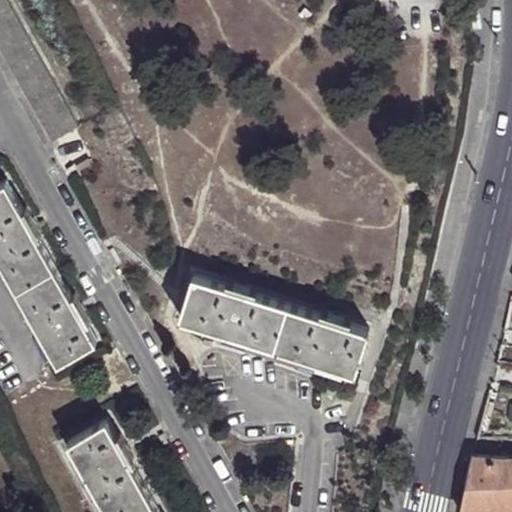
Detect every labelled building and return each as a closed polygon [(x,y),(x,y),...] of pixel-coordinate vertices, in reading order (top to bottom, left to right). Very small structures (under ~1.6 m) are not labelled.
[(0,0),(0,44),(56,143),(80,128),(7,0),(0,0)] [(57,264),(9,178),(0,183),(0,247),(9,263),(7,264),(33,310),(34,308),(56,348),(54,349),(60,360),(99,338),(57,264)] [(122,265),(114,250),(109,252),(118,267),(122,265)] [(358,370),(372,327),(297,303),(197,272),(182,314),(207,322),(208,319),(252,333),(251,336),(300,352),(302,349),(345,363),(345,366),(358,370)] [(99,489),(111,511),(163,511),(157,501),(109,416),(71,438),(76,449),(78,447),(101,488),(99,489)] [(168,442),(163,434),(159,436),(164,445),(168,442)] [(474,457),(461,511),(501,511),(511,511),(511,458),(505,459),(474,457)]
